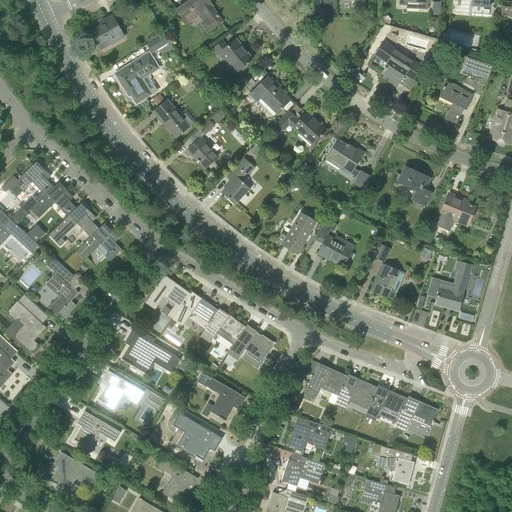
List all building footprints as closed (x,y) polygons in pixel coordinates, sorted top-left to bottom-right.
[(208,0),(191,0),(177,10),(183,19),(187,25),(199,16),(203,23),(201,24),(207,32),(222,22),(219,17),(218,15),(211,6),(212,6),(208,0)] [(332,18),(331,0),(323,0),(324,19),(332,18)] [(365,18),(364,0),(356,0),(357,18),(365,18)] [(399,0),(399,5),(407,5),(407,9),(428,10),(428,3),(430,3),(430,0),(399,0)] [(433,2),(433,15),(440,16),(441,2),(433,2)] [(511,3),(503,2),(501,15),(511,16),(511,3)] [(124,37),(119,28),(113,16),(104,20),(106,24),(91,32),(101,49),(124,37)] [(147,44),(152,53),(154,51),(165,54),(174,48),(166,33),(147,44)] [(238,73),(249,64),(248,63),(252,60),(246,53),(245,54),(235,42),(236,41),(236,40),(227,47),(223,41),(213,49),(218,55),(221,53),(238,73)] [(404,74),(412,79),(420,67),(384,43),(376,55),(389,64),(386,68),(385,67),(383,70),(384,71),(383,74),(390,79),(388,82),(396,87),(404,74)] [(149,53),(115,74),(129,96),(131,95),(136,103),(151,94),(141,79),(158,68),(149,53)] [(482,78),(486,64),(467,58),(462,71),(482,78)] [(250,80),(257,88),(249,95),(256,102),(261,97),(277,114),(291,100),(268,77),(268,75),(263,69),(250,80)] [(456,124),(464,109),(461,107),(463,104),(468,106),(474,93),(473,95),(446,82),(442,89),(443,90),(439,98),(452,105),(445,119),(456,124)] [(242,97),(249,90),(244,86),(238,93),(242,97)] [(161,94),(152,101),(156,106),(165,98),(161,94)] [(160,118),(176,138),(189,127),(167,100),(153,112),(159,119),(160,118)] [(511,102),(508,101),(505,113),(498,111),(491,138),(497,140),(497,142),(504,144),(504,142),(509,144),(511,134),(511,102)] [(289,112),(278,124),(272,131),(278,136),(289,123),(313,146),(322,135),(326,130),(319,124),(318,125),(306,114),(307,114),(307,113),(306,114),(305,113),(305,114),(306,114),(302,118),(298,114),(301,110),(296,105),(290,112),(289,112)] [(221,110),(211,120),(215,124),(225,115),(221,110)] [(209,120),(200,128),(206,134),(215,126),(209,120)] [(204,168),(205,169),(218,157),(201,138),(187,150),(193,157),(195,156),(199,160),(197,162),(198,163),(200,161),(205,167),(204,168)] [(350,173),(354,168),(363,154),(356,149),(355,150),(349,145),(347,143),(346,146),(338,141),(327,159),(350,174),(350,173)] [(256,145),(250,151),(257,157),(263,151),(256,145)] [(240,180),(245,174),(248,177),(255,168),(244,158),(227,177),(231,182),(227,187),(229,188),(224,194),(236,205),(250,190),(243,184),(244,183),(240,180)] [(14,177),(2,189),(5,192),(7,191),(15,199),(14,200),(27,213),(31,210),(45,196),(52,189),(44,181),(50,175),(43,169),(45,167),(38,160),(17,180),(14,177)] [(425,189),(431,178),(424,175),(425,171),(423,174),(417,171),(405,166),(397,182),(416,191),(412,200),(426,207),(432,193),(425,189)] [(215,173),(219,178),(224,174),(219,169),(215,173)] [(357,177),(357,178),(354,183),(365,189),(371,177),(360,172),(357,177)] [(296,177),(289,178),(291,189),(298,188),(296,177)] [(67,201),(72,196),(59,182),(52,189),(45,196),(31,210),(39,218),(55,203),(64,212),(62,214),(66,218),(75,210),(67,201)] [(461,199),(449,194),(442,210),(443,211),(437,226),(450,231),(456,216),(469,222),(471,217),(473,217),(475,213),(473,212),(475,208),(473,207),(473,206),(470,205),(460,202),(461,199)] [(95,217),(82,203),(75,210),(66,218),(51,232),(49,235),(60,247),(65,242),(62,238),(78,224),(90,237),(97,230),(89,222),(95,217)] [(16,223),(27,213),(21,208),(11,217),(16,223)] [(0,245),(11,234),(20,242),(20,241),(25,246),(31,239),(26,235),(27,235),(0,209),(0,244),(0,245)] [(278,241),(277,241),(297,253),(316,222),(301,213),(287,237),(282,234),(278,241)] [(335,263),(343,267),(354,247),(346,242),(343,247),(333,241),(334,239),(328,236),(335,223),(327,219),(315,239),(323,244),(318,253),(319,254),(319,252),(336,261),(335,263)] [(90,237),(76,251),(84,260),(100,244),(109,253),(105,257),(110,262),(122,250),(114,241),(118,238),(104,224),(97,230),(90,237)] [(40,247),(36,243),(29,250),(33,254),(40,247)] [(378,243),(372,257),(384,263),(391,249),(378,243)] [(429,260),(433,252),(423,248),(420,256),(429,260)] [(52,308),(64,319),(74,307),(70,303),(78,293),(75,290),(77,287),(74,285),(78,281),(81,283),(54,258),(47,265),(56,273),(45,284),(46,285),(47,283),(62,297),(52,308)] [(462,294),(468,274),(470,274),(472,266),(457,261),(454,270),(457,271),(453,285),(434,280),(430,293),(437,296),(435,305),(445,308),(446,306),(459,310),(463,294),(462,294)] [(402,273),(382,264),(382,265),(383,265),(376,283),(374,282),(371,291),(391,299),(388,297),(398,271),(402,273)] [(165,275),(145,302),(155,309),(164,296),(175,304),(171,310),(166,307),(162,313),(167,316),(167,315),(173,319),(180,309),(191,293),(165,275)] [(189,317),(205,329),(218,310),(192,292),(191,293),(180,309),(173,319),(172,319),(182,326),(189,317)] [(34,341),(46,328),(43,324),(45,321),(43,319),(46,315),(49,318),(49,317),(24,294),(7,313),(15,321),(17,319),(19,320),(17,322),(17,323),(19,321),(24,325),(14,336),(32,353),(39,345),(34,341)] [(416,308),(421,310),(425,297),(420,296),(416,308)] [(219,308),(218,310),(205,329),(200,336),(210,343),(219,330),(235,341),(236,341),(246,327),(219,308)] [(461,312),(459,318),(472,322),(474,315),(461,312)] [(247,325),(246,327),(236,341),(235,341),(230,348),(231,349),(228,353),(237,360),(246,346),(263,358),(273,344),(247,325)] [(134,327),(128,338),(134,342),(132,345),(131,344),(130,346),(122,358),(122,360),(143,372),(143,371),(150,358),(171,370),(170,372),(171,373),(179,358),(149,340),(151,337),(134,327)] [(0,387),(0,388),(11,376),(6,372),(15,362),(11,359),(17,352),(0,336),(0,387)] [(183,371),(189,362),(183,359),(178,368),(183,371)] [(315,399),(320,388),(332,393),(328,402),(334,405),(340,392),(347,376),(311,360),(306,372),(313,375),(304,394),(315,399)] [(194,363),(191,369),(196,372),(199,367),(194,363)] [(209,369),(214,372),(218,367),(212,364),(209,369)] [(104,404),(113,410),(123,392),(130,396),(128,399),(137,405),(144,392),(108,371),(104,378),(110,382),(108,386),(107,385),(98,399),(97,400),(104,404)] [(197,381),(205,386),(220,395),(213,406),(208,403),(202,414),(207,416),(210,412),(226,421),(226,420),(234,406),(233,405),(236,401),(241,405),(246,398),(210,377),(202,372),(197,381)] [(370,403),(377,387),(348,374),(347,376),(340,392),(334,405),(345,410),(349,401),(367,409),(370,403)] [(407,398),(378,385),(377,387),(370,403),(367,409),(364,416),(375,421),(382,406),(394,412),(389,424),(394,427),(407,398)] [(159,407),(163,400),(159,397),(150,392),(146,399),(155,404),(159,407)] [(394,427),(395,427),(394,427),(405,432),(412,417),(431,426),(438,410),(408,396),(407,398),(394,427)] [(120,433),(84,412),(80,419),(86,422),(84,426),(83,425),(74,441),(90,450),(100,433),(115,442),(120,433)] [(95,417),(116,428),(118,424),(97,413),(95,417)] [(218,445),(222,438),(186,417),(181,426),(196,435),(186,452),(202,462),(203,461),(202,460),(211,446),(210,446),(212,442),(218,445)] [(295,424),(288,445),(303,451),(306,442),(325,448),(331,428),(309,421),(307,427),(295,424)] [(394,443),(398,433),(394,431),(390,441),(394,443)] [(348,441),(350,444),(354,446),(357,439),(350,436),(348,441)] [(385,469),(395,472),(392,480),(408,485),(414,463),(403,459),(404,453),(382,446),(374,443),(371,454),(378,456),(375,467),(385,469)] [(96,474),(61,452),(56,459),(62,463),(60,467),(59,466),(50,480),(49,481),(67,492),(76,479),(88,487),(96,474)] [(300,463),(289,459),(281,481),(297,486),(300,478),(318,484),(325,464),(302,457),(300,463)] [(194,486),(198,479),(162,458),(157,467),(172,476),(162,493),(178,502),(179,501),(187,487),(186,486),(188,482),(194,486)] [(346,479),(344,485),(350,487),(352,481),(346,479)] [(378,511),(395,511),(400,496),(388,493),(390,486),(367,479),(362,500),(371,502),(372,499),(381,502),(378,511)] [(123,498),(126,491),(125,490),(120,487),(119,489),(116,494),(123,498)] [(283,511),(285,508),(294,511),(293,511),(303,511),(309,497),(286,489),(284,496),(272,492),(265,511),(283,511)] [(327,501),(335,504),(337,496),(330,494),(327,501)] [(133,511),(162,511),(139,498),(131,511),(133,511)]
